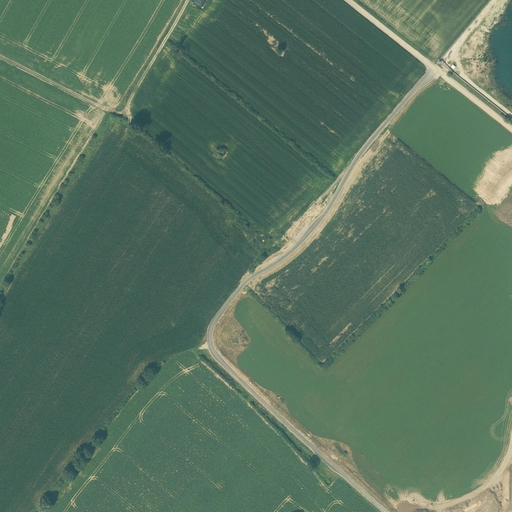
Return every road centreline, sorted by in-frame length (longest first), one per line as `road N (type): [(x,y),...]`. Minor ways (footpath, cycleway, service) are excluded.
road 1 (track): [(0,55),(116,113),(187,0)]
road 2 (track): [(434,66),(279,241)]
road 3 (unclassified): [(349,0),(511,127)]
